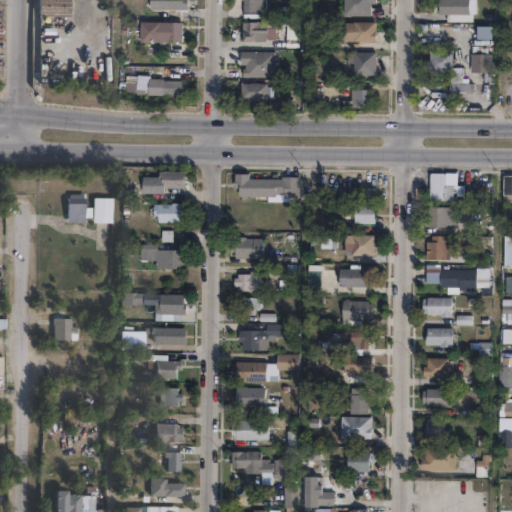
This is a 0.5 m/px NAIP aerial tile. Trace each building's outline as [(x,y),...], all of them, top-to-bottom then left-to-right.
[(69,0),(69,14),(35,15),(35,0),(69,0)] [(185,0),(185,1),(189,1),(189,16),(168,16),(168,15),(152,15),(152,0),(185,0)] [(264,0),(264,10),(241,9),(241,0),(264,0)] [(369,14),(343,14),(343,0),(374,0),(374,1),(369,1),(369,14)] [(475,0),(475,14),(473,14),(473,22),(446,22),(447,15),(438,14),(438,0),(475,0)] [(282,20),(282,27),(274,26),(274,38),(264,37),(264,40),(240,39),(241,19),(282,20)] [(373,38),(343,39),(343,20),(373,20),(373,38)] [(183,41),(140,41),(140,21),(183,21),(183,41)] [(492,27),(480,26),(480,37),(492,37),(492,27)] [(497,47),(480,47),(481,34),(497,34),(497,47)] [(275,50),(275,76),(243,75),(243,67),(246,67),(246,64),(241,64),(241,50),(275,50)] [(374,74),(353,74),(353,51),(374,51),(374,74)] [(455,53),(455,66),(454,74),(427,73),(427,62),(431,62),(431,53),(455,53)] [(492,55),(491,73),(467,72),(467,54),(492,55)] [(138,76),(136,93),(123,91),(125,74),(138,76)] [(162,78),(162,79),(180,80),(180,81),(186,81),(186,92),(162,92),(146,92),(146,78),(162,78)] [(266,98),(240,98),(240,82),(266,82),(266,98)] [(475,85),(475,95),(451,94),(451,84),(475,85)] [(370,105),(350,105),(350,88),(370,88),(370,105)] [(183,170),(182,179),(182,187),(162,187),(162,193),(141,192),(142,175),(158,176),(158,170),(183,170)] [(463,185),(462,196),(455,196),(455,193),(452,193),(452,201),(428,200),(428,173),(442,173),(442,185),(463,185)] [(511,194),(501,194),(502,174),(511,174),(511,194)] [(252,175),(252,180),(285,180),(285,178),(305,178),(305,198),(294,198),(294,200),(287,200),(287,195),(280,195),(280,197),(242,197),(242,189),(238,189),(238,175),(252,175)] [(83,196),(83,199),(85,199),(85,208),(91,209),(91,219),(84,218),(84,223),(66,223),(66,199),(69,199),(69,196),(83,196)] [(112,200),(112,225),(92,224),(93,199),(112,200)] [(188,204),(188,213),(191,213),(191,224),(163,224),(163,218),(159,218),(159,205),(176,206),(176,204),(188,204)] [(451,208),(451,223),(445,223),(445,226),(427,226),(427,222),(421,222),(422,215),(426,216),(426,205),(445,205),(445,208),(451,208)] [(378,225),(358,225),(358,206),(378,206),(378,225)] [(449,258),(425,258),(425,240),(430,240),(430,234),(448,234),(449,258)] [(511,234),(511,264),(503,264),(504,234),(511,234)] [(341,237),(341,250),(324,250),(325,236),(341,237)] [(378,256),(348,256),(348,236),(378,237),(378,256)] [(249,238),(249,240),(266,240),(266,259),(239,259),(239,238),(249,238)] [(190,256),(190,266),(186,266),(186,270),(162,270),(162,264),(155,263),(155,255),(144,255),(144,246),(166,247),(166,252),(186,253),(186,256),(190,256)] [(309,284),(320,284),(320,265),(309,265),(309,284)] [(489,267),(489,285),(475,285),(475,289),(438,289),(438,282),(425,282),(425,267),(439,267),(439,268),(475,268),(475,267),(489,267)] [(374,270),(374,278),(378,278),(377,288),(342,288),(342,270),(374,270)] [(265,274),(265,289),(256,289),(256,291),(242,291),(242,287),(238,287),(238,279),(242,280),(242,276),(254,276),(254,274),(265,274)] [(190,305),(189,315),(177,315),(177,322),(166,322),(166,316),(158,316),(158,295),(188,296),(188,305),(190,305)] [(450,296),(450,316),(439,316),(439,313),(424,313),(424,312),(421,312),(421,298),(426,298),(426,296),(450,296)] [(266,299),(266,309),(260,309),(260,316),(246,316),(246,307),(245,307),(245,304),(246,304),(246,299),(266,299)] [(377,304),(377,319),(366,319),(366,326),(347,325),(347,302),(373,302),(373,304),(377,304)] [(511,316),(501,316),(501,305),(511,305),(511,316)] [(69,314),(69,320),(73,320),(72,329),(78,329),(78,342),(55,342),(55,327),(53,327),(53,320),(54,320),(55,314),(69,314)] [(452,326),(451,345),(439,345),(439,343),(424,343),(424,333),(425,333),(426,326),(452,326)] [(272,339),(272,353),(247,352),(247,343),(243,343),(243,334),(247,334),(247,333),(271,332),(271,327),(291,327),(291,339),(272,339)] [(511,328),(511,342),(501,342),(502,328),(511,328)] [(189,348),(155,348),(156,330),(189,331),(189,348)] [(368,351),(368,358),(375,358),(376,375),(348,376),(347,358),(335,358),(335,352),(326,352),(326,343),(336,343),(336,337),(346,337),(346,334),(376,333),(376,344),(373,344),(373,351),(368,351)] [(491,340),(491,354),(477,354),(478,346),(469,346),(469,340),(491,340)] [(303,357),(302,372),(281,372),(281,356),(303,357)] [(447,356),(447,375),(421,374),(421,364),(425,364),(426,356),(447,356)] [(511,386),(500,386),(501,356),(511,356),(511,386)] [(186,364),(186,373),(179,373),(179,383),(156,382),(157,365),(148,364),(149,358),(172,358),(171,364),(186,364)] [(271,364),(271,384),(241,383),(241,379),(234,379),(234,366),(240,367),(240,364),(271,364)] [(450,387),(449,404),(424,403),(424,402),(420,402),(421,389),(424,389),(425,387),(450,387)] [(187,397),(187,404),(181,404),(181,410),(161,409),(161,390),(181,391),(181,397),(187,397)] [(269,408),(240,407),(240,390),(270,391),(269,408)] [(373,397),(373,416),(354,416),(355,390),(370,391),(370,397),(373,397)] [(511,409),(510,409),(510,416),(498,416),(498,408),(506,408),(506,400),(511,400),(511,409)] [(442,418),(442,428),(446,428),(446,435),(423,434),(423,427),(424,427),(424,418),(442,418)] [(376,419),(375,441),(345,440),(345,419),(376,419)] [(273,423),(273,442),(239,442),(239,438),(235,438),(235,429),(240,429),(240,423),(273,423)] [(186,431),(186,443),(183,443),(182,446),(174,446),(174,448),(155,447),(156,427),(183,428),(183,431),(186,431)] [(305,449),(291,448),(291,433),(305,434),(305,449)] [(453,447),(453,468),(419,467),(419,456),(422,456),(423,446),(453,447)] [(265,454),(265,462),(273,462),(273,465),(278,465),(278,462),(299,462),(299,484),(287,484),(287,481),(277,481),(277,476),(249,476),(249,471),(235,471),(235,454),(265,454)] [(375,455),(375,465),(373,465),(373,474),(351,474),(352,454),(375,455)] [(182,456),(182,463),(184,463),(184,467),(182,467),(182,475),(168,475),(168,456),(182,456)] [(321,479),(321,486),(325,486),(325,494),(339,494),(339,508),(321,508),(321,510),(308,510),(308,479),(321,479)] [(167,482),(167,488),(186,487),(185,500),(150,500),(151,483),(167,482)] [(302,509),(289,509),(289,489),(303,489),(302,509)] [(70,496),(70,499),(96,499),(95,511),(58,511),(59,496),(70,496)]
